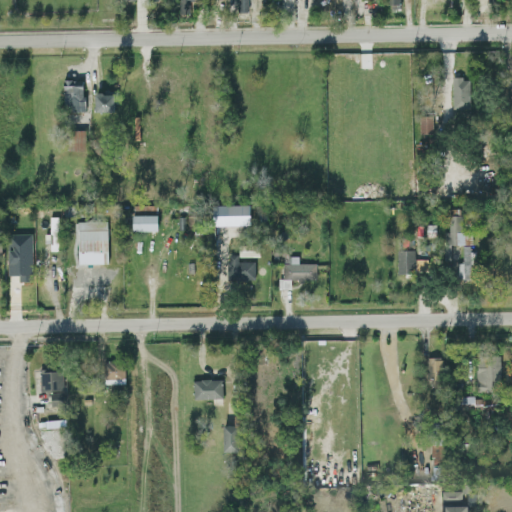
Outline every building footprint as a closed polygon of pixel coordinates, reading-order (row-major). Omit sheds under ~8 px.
[(189,13),(189,0),(178,0),(178,13),(189,13)] [(236,0),(237,11),(248,11),(247,0),(236,0)] [(469,77),(452,76),(451,114),(469,115),(469,77)] [(84,110),(83,78),(63,79),(63,110),(84,110)] [(114,92),(94,92),(95,111),(114,110),(114,92)] [(418,115),(419,132),(433,132),(433,115),(418,115)] [(85,149),(85,129),(69,129),(68,149),(85,149)] [(249,203),(210,204),(211,225),(250,224),(249,203)] [(156,230),(157,210),(150,210),(150,205),(132,204),(131,229),(156,230)] [(472,242),(471,228),(463,229),(463,214),(448,214),(449,230),(442,231),(443,243),(472,242)] [(49,232),(46,232),(46,249),(57,249),(58,215),(49,215),(49,232)] [(106,219),(76,219),(77,263),(107,262),(106,219)] [(472,278),(472,245),(462,245),(461,261),(456,261),(456,278),(472,278)] [(396,249),(397,272),(413,272),(413,269),(427,268),(426,258),(414,258),(414,249),(396,249)] [(238,260),(237,254),(227,254),(227,279),(255,279),(255,260),(238,260)] [(298,262),(298,255),(287,255),(287,262),(282,262),(282,278),(278,278),(278,287),(290,287),(290,279),(316,279),(316,262),(298,262)] [(476,390),(499,390),(500,353),(476,353),(476,390)] [(426,385),(441,385),(441,356),(426,356),(426,385)] [(40,389),(63,388),(62,369),(39,370),(40,389)] [(193,378),(194,398),(222,397),(221,377),(193,378)] [(65,403),(63,389),(50,391),(52,405),(65,403)] [(302,443),(316,443),(316,409),(302,409),(302,443)] [(222,451),(237,451),(237,424),(222,424),(222,451)] [(462,493),(444,492),(443,504),(462,505),(462,493)]
